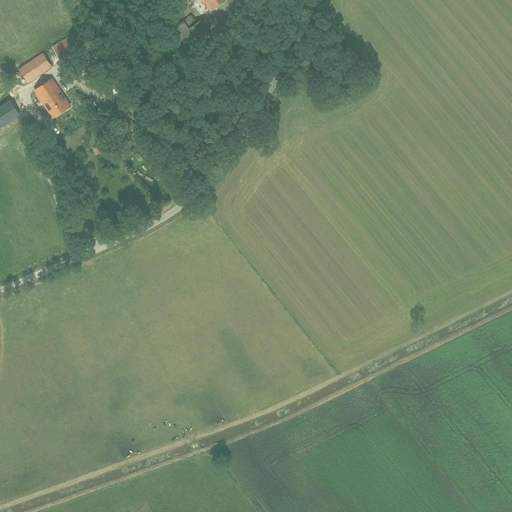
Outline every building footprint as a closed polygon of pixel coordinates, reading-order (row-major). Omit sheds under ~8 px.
[(201,0),(210,12),(225,0),(201,0)] [(65,68),(85,56),(72,35),(53,47),(65,68)] [(28,84),(52,68),(44,54),(19,70),(28,84)] [(97,61),(93,56),(76,67),(81,74),(87,69),(93,78),(97,76),(91,67),(97,61)] [(113,85),(107,76),(96,84),(106,98),(121,88),(117,82),(113,85)] [(53,118),(71,107),(53,80),(35,92),(53,118)] [(14,123),(22,119),(14,102),(0,108),(0,127),(13,121),(14,123)] [(118,139),(136,127),(131,120),(114,133),(118,139)] [(141,161),(144,159),(138,150),(134,152),(141,161)]
